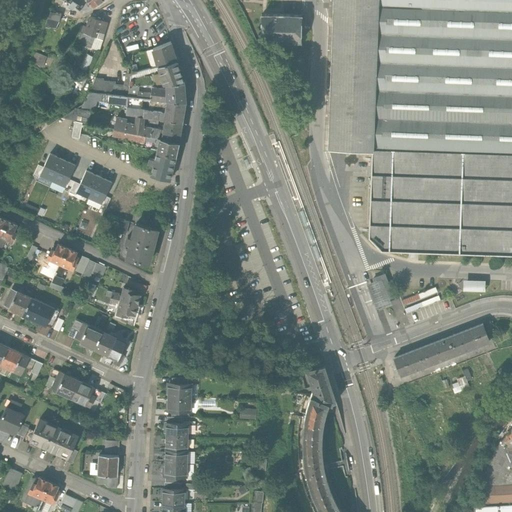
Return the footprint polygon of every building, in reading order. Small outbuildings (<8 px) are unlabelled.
[(65,0),(71,4),(70,7),(73,9),(74,7),(81,12),(85,11),(93,8),(86,0),(65,0)] [(511,0),(336,0),(329,150),(370,152),(370,234),(388,252),(511,255),(511,0)] [(61,15),(51,13),(44,28),(48,30),(49,28),(55,30),(59,22),(61,15)] [(305,16),(265,15),(265,41),(305,43),(305,16)] [(107,23),(90,17),(84,35),(96,39),(98,33),(104,35),(107,23)] [(92,50),(99,52),(101,43),(104,35),(98,33),(96,39),(92,50)] [(96,39),(84,35),(80,34),(77,45),(92,50),(96,39)] [(176,62),(171,42),(153,48),(158,67),(176,62)] [(32,62),(44,67),(48,57),(36,52),(32,62)] [(176,62),(158,67),(164,85),(167,84),(184,84),(177,62),(176,62)] [(103,79),(96,79),(89,93),(102,94),(109,95),(127,97),(129,87),(131,72),(125,71),(123,87),(114,85),(115,82),(103,82),(103,79)] [(184,84),(167,84),(167,89),(152,88),(151,94),(150,99),(167,102),(167,101),(186,103),(184,84)] [(138,86),(129,87),(127,97),(137,98),(137,92),(138,86)] [(102,94),(89,93),(82,104),(81,108),(94,109),(97,101),(101,102),(102,94)] [(137,98),(127,97),(127,103),(126,115),(137,117),(143,117),(144,110),(141,109),(143,99),(137,98)] [(186,103),(167,101),(167,102),(150,99),(150,105),(164,107),(164,106),(166,107),(165,112),(144,110),(143,117),(144,118),(166,121),(182,123),(186,103)] [(76,108),(61,119),(88,124),(91,112),(76,108)] [(182,123),(166,121),(164,131),(142,127),(144,118),(143,117),(137,117),(135,126),(126,124),(126,120),(116,118),(113,131),(145,136),(157,139),(179,143),(182,123)] [(145,136),(113,131),(112,137),(123,139),(144,143),(145,136)] [(179,143),(157,139),(156,145),(158,145),(157,152),(176,156),(179,143)] [(176,156),(157,152),(155,160),(149,159),(148,165),(153,167),(151,176),(170,180),(176,156)] [(60,162),(48,157),(43,168),(39,178),(51,183),(60,162)] [(72,167),(60,162),(51,183),(63,188),(67,179),(72,167)] [(39,178),(43,168),(37,166),(32,177),(38,180),(39,178)] [(96,178),(84,173),(79,185),(75,193),(87,198),(96,178)] [(108,183),(96,178),(87,198),(99,203),(103,195),(108,183)] [(68,193),(73,182),(67,179),(63,188),(62,191),(68,193)] [(75,193),(79,185),(73,182),(68,193),(74,196),(75,193)] [(104,209),(109,197),(103,195),(99,203),(98,206),(104,209)] [(320,257),(301,206),(295,208),(314,259),(320,257)] [(16,224),(8,220),(1,236),(9,239),(13,241),(16,233),(13,231),(16,224)] [(116,235),(122,236),(126,222),(120,221),(116,235)] [(157,229),(136,224),(132,237),(127,236),(125,244),(130,245),(127,258),(148,263),(157,229)] [(29,235),(24,244),(34,249),(39,240),(29,235)] [(0,245),(5,247),(9,239),(1,236),(0,237),(0,245)] [(67,247),(58,243),(55,250),(52,249),(47,258),(57,262),(56,265),(54,264),(53,264),(50,270),(56,273),(67,247)] [(77,252),(67,247),(56,273),(52,282),(62,286),(65,278),(62,277),(66,269),(63,267),(63,266),(73,270),(77,260),(74,259),(77,252)] [(90,260),(83,275),(90,278),(93,273),(97,263),(90,260)] [(107,267),(97,263),(93,273),(103,277),(107,267)] [(0,280),(2,281),(8,270),(0,265),(0,280)] [(393,297),(384,274),(373,279),(380,298),(378,298),(381,306),(389,303),(388,299),(393,297)] [(464,279),(463,290),(486,291),(486,279),(464,279)] [(401,298),(407,313),(441,299),(436,285),(401,298)] [(126,287),(124,286),(121,297),(118,296),(119,293),(112,292),(111,297),(138,304),(140,294),(132,292),(133,289),(126,287)] [(12,289),(4,306),(8,308),(16,291),(12,289)] [(30,297),(16,291),(8,308),(21,314),(30,297)] [(53,308),(30,297),(21,314),(32,320),(30,323),(36,326),(37,322),(45,326),(53,308)] [(138,304),(111,297),(109,303),(116,305),(117,302),(120,303),(117,313),(119,314),(130,317),(131,313),(135,314),(138,304)] [(53,308),(45,326),(51,329),(59,311),(53,308)] [(130,317),(119,314),(118,318),(128,323),(130,317)] [(57,320),(52,329),(57,331),(62,322),(57,320)] [(74,320),(66,335),(73,338),(80,323),(74,320)] [(92,348),(97,351),(105,334),(80,323),(73,338),(83,343),(81,347),(90,351),(92,348)] [(487,324),(468,331),(474,348),(493,341),(487,324)] [(468,331),(449,338),(455,355),(474,348),(468,331)] [(105,334),(97,351),(115,359),(119,361),(122,355),(127,344),(105,334)] [(449,338),(430,345),(436,361),(455,355),(449,338)] [(0,366),(9,349),(0,344),(0,366)] [(430,345),(411,352),(417,368),(436,361),(430,345)] [(30,359),(9,349),(0,366),(21,377),(30,359)] [(411,352),(392,358),(399,375),(417,368),(411,352)] [(122,355),(119,361),(115,359),(112,364),(120,368),(126,357),(122,355)] [(35,362),(29,374),(36,378),(42,365),(35,362)] [(55,390),(63,374),(53,370),(46,386),(55,390)] [(313,393),(312,395),(329,406),(332,404),(336,402),(327,370),(308,376),(313,393)] [(82,383),(63,374),(55,390),(74,399),(82,383)] [(98,390),(82,383),(74,399),(88,406),(90,406),(98,390)] [(172,384),(170,383),(170,385),(169,385),(167,387),(167,389),(169,391),(170,391),(169,396),(190,397),(190,384),(188,384),(172,384)] [(103,393),(98,390),(90,406),(88,406),(86,408),(94,412),(103,393)] [(329,406),(312,395),(309,402),(306,409),(304,417),(303,424),(323,428),(324,423),(325,417),(327,411),(329,406)] [(190,397),(169,396),(169,404),(168,404),(166,405),(166,408),(167,410),(168,410),(168,411),(171,411),(189,412),(190,397)] [(19,408),(8,403),(0,420),(0,428),(15,436),(23,418),(16,415),(19,408)] [(240,406),(240,417),(257,418),(257,407),(240,406)] [(59,428),(40,419),(34,432),(30,441),(37,444),(49,450),(59,428)] [(182,423),(167,423),(167,425),(166,425),(165,426),(164,429),(166,431),(167,431),(167,437),(187,437),(188,423),(182,423)] [(323,428),(303,424),(302,432),(301,441),(301,450),(302,458),(322,455),(322,449),(322,442),(322,435),(323,428)] [(511,425),(501,440),(511,443),(511,425)] [(79,437),(59,428),(49,450),(68,458),(69,459),(74,447),(79,437)] [(28,429),(22,441),(35,447),(37,444),(30,441),(34,432),(28,429)] [(187,437),(167,437),(166,450),(187,450),(187,437)] [(511,443),(501,440),(495,451),(490,461),(485,472),(481,482),(474,505),(501,504),(511,503),(511,443)] [(119,442),(106,441),(105,453),(118,454),(119,442)] [(79,450),(74,447),(69,459),(68,458),(66,461),(72,464),(79,450)] [(187,450),(166,450),(166,463),(186,464),(187,450)] [(308,487),(327,481),(325,475),(324,469),(323,462),(322,455),(302,458),(304,466),(305,474),(306,480),(308,487)] [(118,457),(99,456),(99,463),(96,463),(96,469),(98,469),(98,484),(105,485),(105,486),(107,488),(116,488),(118,457)] [(186,464),(166,463),(166,469),(165,469),(163,471),(163,474),(164,475),(165,475),(165,477),(179,477),(186,478),(186,464)] [(20,474),(8,468),(0,484),(0,485),(5,488),(4,491),(11,495),(15,487),(21,489),(25,480),(19,477),(20,474)] [(37,483),(37,485),(34,484),(30,493),(42,499),(50,482),(40,478),(37,483)] [(37,509),(42,499),(30,493),(34,484),(37,485),(37,483),(31,481),(22,501),(37,509)] [(318,511),(325,511),(337,505),(334,499),(331,493),(329,487),(327,481),(308,487),(311,494),(313,501),(317,508),(318,511)] [(60,487),(50,482),(42,499),(51,503),(56,505),(60,496),(57,494),(60,487)] [(181,489),(164,489),(164,490),(163,490),(161,491),(161,495),(163,496),(164,496),(164,502),(184,503),(184,490),(181,489)] [(70,511),(77,500),(65,494),(59,506),(70,511)] [(42,499),(37,509),(44,511),(47,511),(48,511),(49,511),(51,511),(53,509),(49,507),(51,503),(42,499)] [(77,511),(82,503),(77,500),(70,511),(77,511)] [(183,511),(184,503),(164,502),(163,511),(183,511)] [(501,511),(511,511),(511,503),(501,504),(501,511)]
